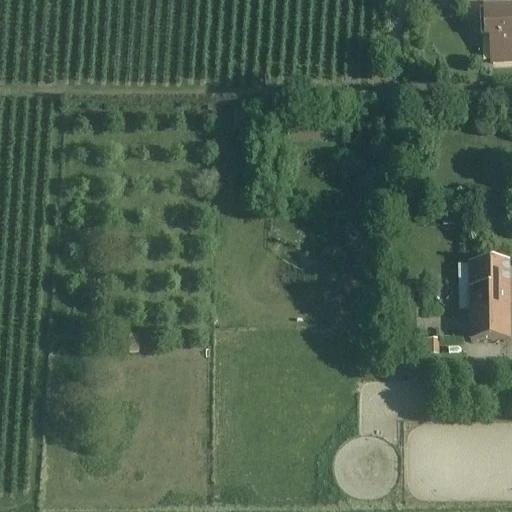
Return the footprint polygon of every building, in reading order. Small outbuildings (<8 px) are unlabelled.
[(511,0),(499,0),(500,11),(480,12),(481,39),(491,39),(492,64),(511,63),(511,0)] [(245,111),(233,111),(233,134),(244,134),(245,111)] [(458,215),(443,215),(443,226),(458,226),(458,215)] [(509,266),(469,267),(470,344),(511,343),(509,266)] [(126,326),(123,343),(136,346),(139,329),(126,326)] [(438,342),(423,342),(423,358),(438,358),(438,342)]
